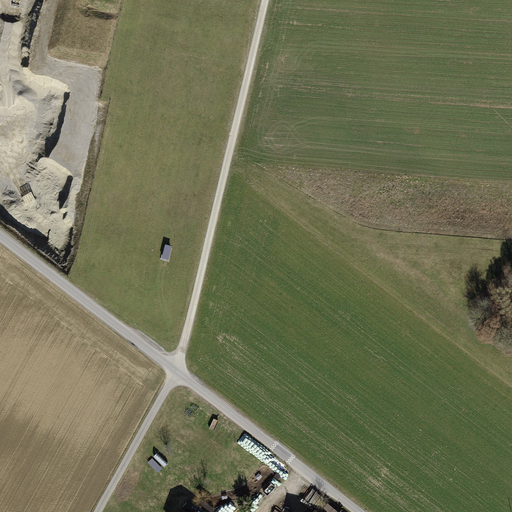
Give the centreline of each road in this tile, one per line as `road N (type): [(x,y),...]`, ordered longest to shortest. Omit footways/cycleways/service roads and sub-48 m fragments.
road 1 (track): [(268,0),(184,355),(99,511)]
road 2 (unclassified): [(0,234),(356,511)]
